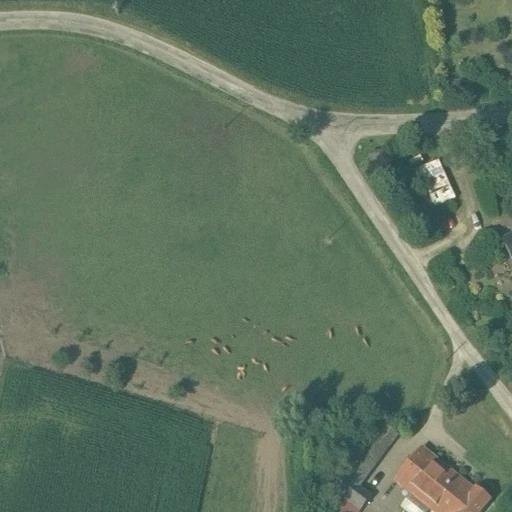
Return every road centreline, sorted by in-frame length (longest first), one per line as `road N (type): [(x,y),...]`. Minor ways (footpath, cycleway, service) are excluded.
road 1 (unclassified): [(511,412),(315,127)]
road 2 (unclassified): [(315,127),(102,28),(0,23)]
road 3 (unclassified): [(511,112),(315,127)]
